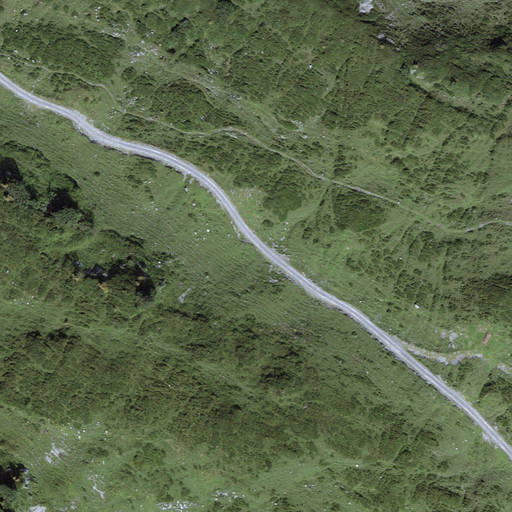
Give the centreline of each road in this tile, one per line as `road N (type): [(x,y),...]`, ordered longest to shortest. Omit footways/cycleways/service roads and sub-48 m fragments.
road 1 (track): [(511,453),(355,311),(261,246),(209,182),(167,157),(106,140),(0,76)]
road 2 (track): [(390,341),(445,359),(486,357),(511,371)]
